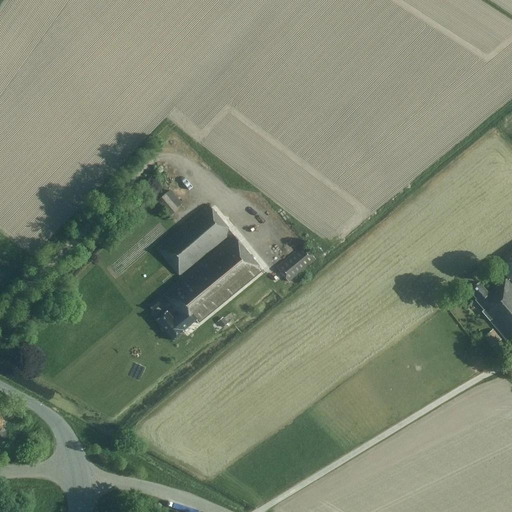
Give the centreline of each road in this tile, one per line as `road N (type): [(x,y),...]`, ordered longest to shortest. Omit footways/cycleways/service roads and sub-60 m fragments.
road 1 (residential): [(216,511),(144,485),(77,472)]
road 2 (unclassified): [(77,472),(58,424),(0,385)]
